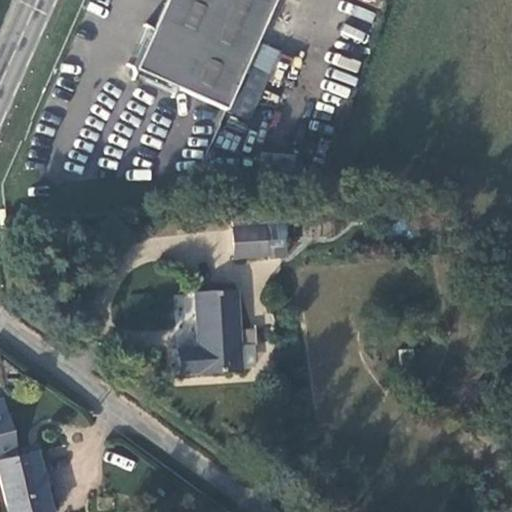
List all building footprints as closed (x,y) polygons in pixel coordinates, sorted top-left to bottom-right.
[(225,111),(273,0),(167,0),(156,26),(138,69),(135,77),(175,95),(177,90),(225,111)] [(138,69),(156,26),(139,19),(120,61),(138,69)] [(250,121),(278,49),(258,42),(230,113),(250,121)] [(172,100),(175,95),(135,77),(132,83),(172,100)] [(267,224),(233,227),(236,257),(269,254),(267,224)] [(202,348),(179,351),(181,379),(244,372),(238,290),(199,292),(202,348)] [(0,446),(16,444),(6,401),(0,402),(0,446)] [(0,446),(0,462),(19,457),(16,444),(0,446)] [(19,457),(0,462),(0,469),(8,511),(50,511),(35,453),(19,457)]
